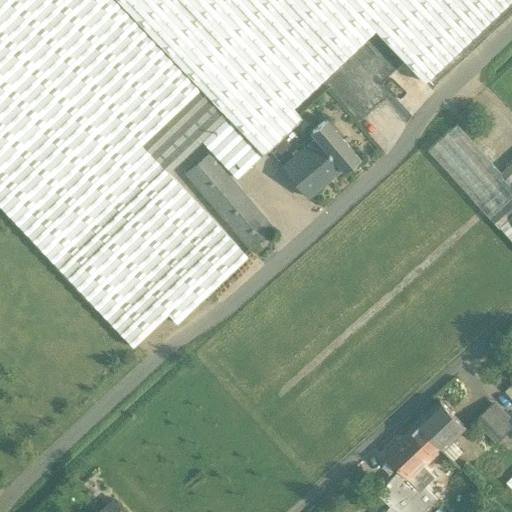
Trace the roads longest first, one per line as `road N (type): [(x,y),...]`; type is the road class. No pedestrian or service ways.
road 1 (unclassified): [(0,509),(172,344),(225,310),(394,159),(430,104),(511,30)]
road 2 (unclassified): [(298,511),(511,318)]
